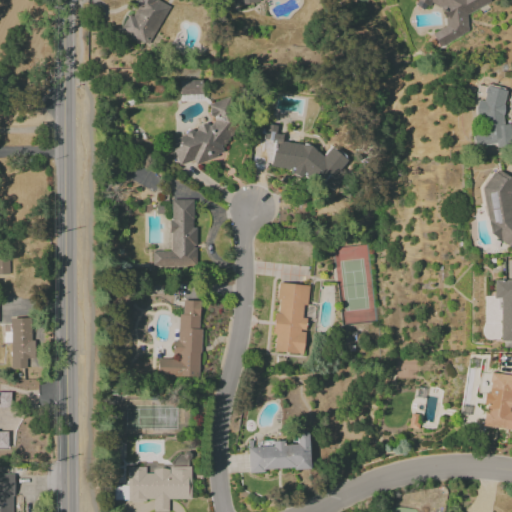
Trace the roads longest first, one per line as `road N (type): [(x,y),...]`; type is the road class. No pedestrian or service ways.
road 1 (tertiary): [(67,511),(64,0)]
road 2 (residential): [(255,210),(246,233),(242,336),(219,432),(224,511)]
road 3 (residential): [(511,472),(414,469),(311,511)]
